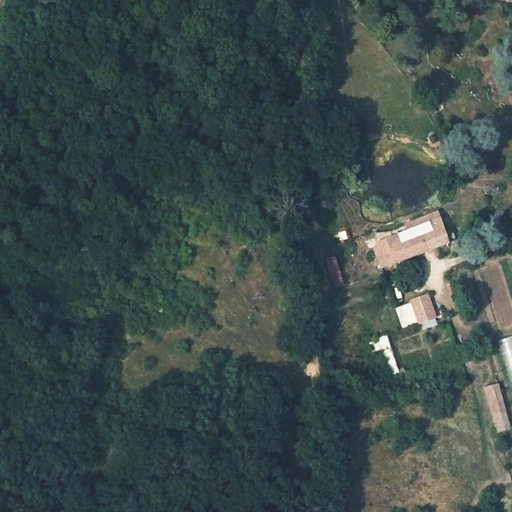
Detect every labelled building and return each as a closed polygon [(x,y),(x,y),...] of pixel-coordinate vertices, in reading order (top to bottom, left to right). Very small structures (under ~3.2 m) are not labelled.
[(411,227),(442,217),(440,212),(410,223),(411,227)] [(411,227),(383,237),(385,243),(378,245),(385,264),(452,241),(442,217),(411,227)] [(340,281),(348,278),(339,251),(329,254),(340,281)] [(447,310),(438,287),(421,293),(430,315),(447,310)] [(430,315),(421,293),(407,297),(415,321),(430,315)] [(382,332),(382,334),(385,344),(397,374),(407,370),(412,369),(410,363),(406,364),(392,329),(382,332)] [(377,346),(385,344),(382,334),(374,336),(377,346)] [(423,376),(412,369),(407,370),(418,378),(423,376)] [(500,383),(484,387),(496,432),(511,428),(500,383)]
